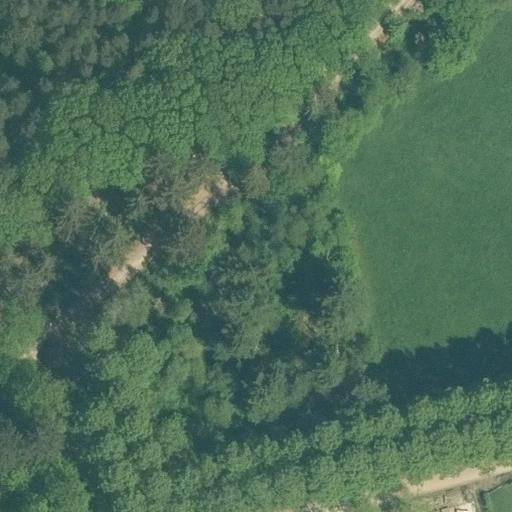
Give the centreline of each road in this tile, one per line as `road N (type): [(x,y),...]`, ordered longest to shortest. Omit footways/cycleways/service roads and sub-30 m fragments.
road 1 (track): [(17,352),(284,128),(407,0)]
road 2 (unclassified): [(82,511),(17,352)]
road 3 (track): [(361,504),(511,467)]
